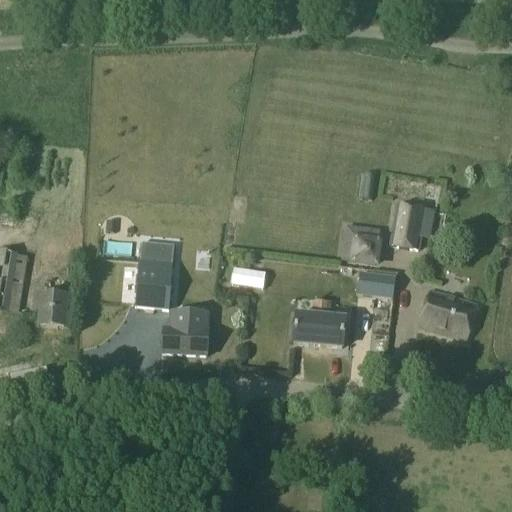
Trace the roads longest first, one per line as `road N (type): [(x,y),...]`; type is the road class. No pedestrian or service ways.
road 1 (unclassified): [(0,428),(156,392),(245,387),(511,412)]
road 2 (unclassified): [(511,48),(340,31),(0,45)]
